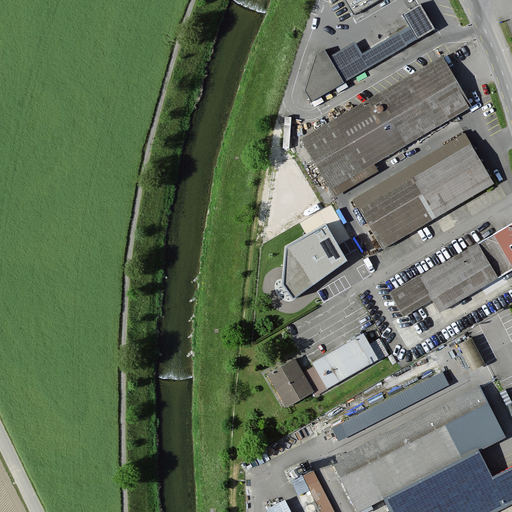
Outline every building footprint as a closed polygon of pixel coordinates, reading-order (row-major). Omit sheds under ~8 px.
[(354,42),(329,57),(344,82),(433,30),(418,5),(400,15),(406,26),(361,53),(354,42)] [(315,54),(301,91),(309,103),(344,82),(329,57),(323,49),(315,54)] [(441,55),(297,139),(332,198),(379,171),(374,163),(471,107),(441,55)] [(461,132),(351,199),(381,250),(492,183),(461,132)] [(329,220),(269,248),(288,290),(348,263),(329,220)] [(511,225),(398,292),(418,326),(511,271),(511,225)] [(302,357),(272,374),(292,408),(377,359),(364,336),(308,368),(302,357)] [(443,374),(338,429),(350,453),(335,461),(361,511),(368,511),(387,502),(391,511),(508,511),(511,510),(511,437),(486,387),(457,402),(443,374)] [(290,477),(297,492),(311,487),(320,511),(335,511),(317,467),(290,477)] [(298,511),(292,498),(270,509),(271,511),(298,511)]
